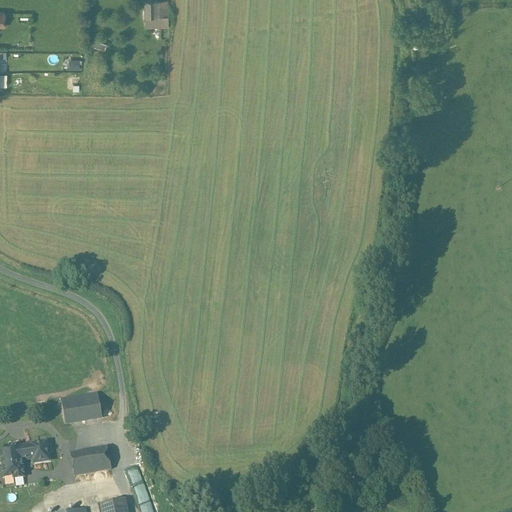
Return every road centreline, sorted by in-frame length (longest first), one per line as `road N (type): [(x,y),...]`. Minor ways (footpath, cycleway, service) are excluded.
road 1 (track): [(404,0),(408,73),(392,250),(366,329),(349,457)]
road 2 (residential): [(0,269),(89,306),(110,338),(120,404)]
